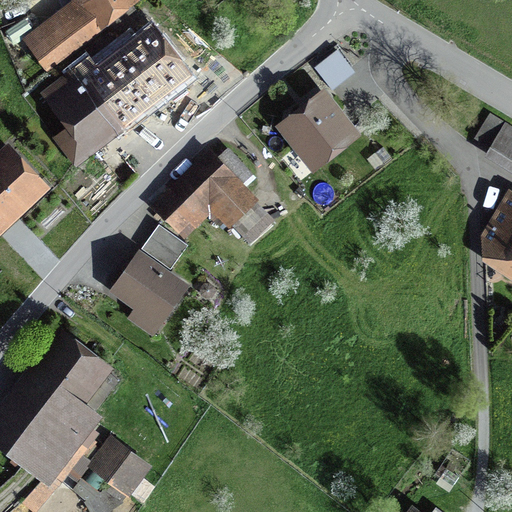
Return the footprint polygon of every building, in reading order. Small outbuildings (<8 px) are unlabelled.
[(86,0),(90,6),(102,28),(137,0),(86,0)] [(48,69),(102,28),(90,6),(43,42),(45,45),(35,52),(48,69)] [(84,145),(178,71),(142,25),(120,42),(127,51),(129,49),(131,52),(111,68),(99,54),(79,69),(78,67),(42,95),(68,128),(56,138),(74,162),(91,154),(84,145)] [(316,59),(332,82),(356,66),(340,42),(316,59)] [(350,133),(322,97),(286,126),(314,161),(350,133)] [(511,128),(490,115),(476,138),(511,159),(511,128)] [(248,239),(270,217),(238,183),(249,172),(229,151),(217,161),(210,153),(155,206),(177,229),(188,218),(195,226),(209,213),(214,218),(222,211),(248,239)] [(0,218),(7,211),(8,212),(39,183),(12,154),(0,165),(0,218)] [(511,192),(485,237),(485,257),(511,274),(511,192)] [(162,226),(145,250),(170,268),(188,244),(162,226)] [(181,285),(140,256),(117,289),(158,318),(181,285)] [(106,372),(65,340),(0,425),(0,437),(46,473),(83,426),(62,410),(73,396),(82,403),(106,372)] [(146,467),(110,440),(93,463),(128,489),(146,467)]
